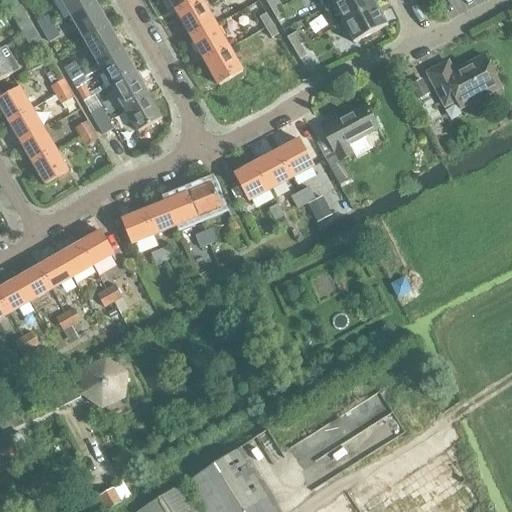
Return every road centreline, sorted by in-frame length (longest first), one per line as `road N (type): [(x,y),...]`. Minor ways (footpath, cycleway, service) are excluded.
road 1 (residential): [(193,156),(426,41)]
road 2 (residential): [(36,236),(114,186),(193,156)]
road 3 (residential): [(193,156),(191,120),(122,0)]
road 4 (unknown): [(306,511),(423,452)]
